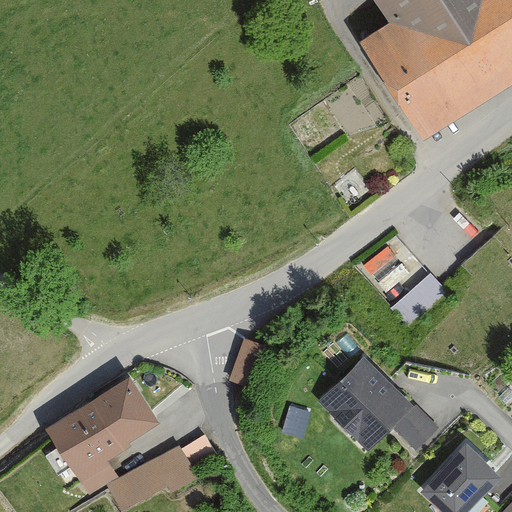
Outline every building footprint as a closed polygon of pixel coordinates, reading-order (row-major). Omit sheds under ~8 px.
[(417,132),(511,67),(511,0),(361,0),(374,17),(350,34),(417,132)] [(364,260),(386,288),(408,271),(386,243),(364,260)] [(405,325),(443,294),(428,275),(390,307),(405,325)] [(231,372),(256,379),(266,338),(241,332),(231,372)] [(375,364),(327,408),(366,450),(390,428),(413,452),(437,430),(375,364)] [(132,379),(49,433),(85,489),(114,471),(100,450),(155,414),(132,379)] [(302,431),(308,405),(286,400),(279,426),(302,431)] [(196,438),(103,485),(116,511),(130,511),(212,471),(196,438)] [(466,442),(421,485),(446,511),(479,511),(508,485),(466,442)]
